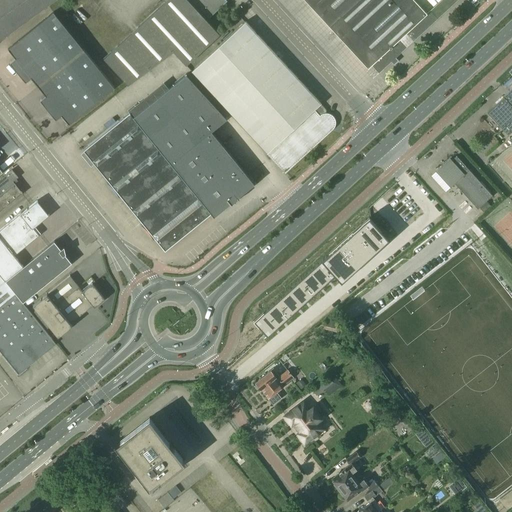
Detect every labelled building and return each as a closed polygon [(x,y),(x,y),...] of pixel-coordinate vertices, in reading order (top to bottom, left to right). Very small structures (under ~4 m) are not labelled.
[(0,0),(0,39),(54,0),(0,0)] [(226,0),(164,0),(102,57),(128,85),(173,51),(186,65),(222,32),(209,17),(227,1),(226,0)] [(427,13),(416,0),(415,0),(305,0),(330,26),(368,68),(372,65),(379,73),(438,18),(457,0),(441,0),(431,10),(427,13)] [(38,86),(84,49),(54,11),(8,48),(16,58),(10,62),(26,82),(31,77),(38,86)] [(192,71),(268,154),(319,106),(321,104),(245,23),(192,71)] [(61,115),(69,124),(115,87),(84,49),(38,86),(46,95),(40,100),(56,119),(61,115)] [(170,79),(130,112),(211,213),(212,212),(214,215),(230,203),(231,204),(239,198),(238,197),(254,183),(208,126),(224,113),(186,67),(170,79)] [(511,87),(503,96),(504,97),(487,112),(502,128),(507,133),(511,128),(511,87)] [(326,113),(319,106),(268,154),(286,173),(308,153),(333,129),(334,128),(334,127),(335,126),(335,125),(336,124),(336,123),(336,122),(336,120),(335,119),(335,118),(334,117),(333,116),(333,115),(332,115),(331,114),(330,114),(328,113),(327,113),(326,113)] [(165,250),(211,213),(130,112),(84,150),(165,250)] [(452,159),(450,157),(435,170),(450,186),(454,182),(478,208),(492,195),(456,154),(452,159)] [(12,170),(0,179),(0,210),(23,193),(13,181),(18,177),(12,170)] [(0,273),(5,280),(22,265),(14,255),(38,234),(33,227),(48,214),(37,201),(21,213),(0,229),(0,273)] [(369,217),(254,321),(267,336),(335,275),(341,282),(389,238),(369,217)] [(6,280),(23,302),(72,262),(54,241),(6,280)] [(26,260),(18,252),(15,255),(22,263),(26,260)] [(0,351),(15,370),(53,340),(6,281),(0,285),(0,351)] [(56,305),(71,324),(71,323),(93,305),(95,307),(105,299),(93,283),(83,291),(79,287),(56,305)] [(33,305),(42,316),(58,337),(72,325),(71,323),(71,324),(56,305),(47,294),(33,305)] [(337,318),(329,316),(327,326),(335,328),(337,318)] [(282,397),(277,391),(294,377),(288,369),(278,378),(271,370),(256,382),(257,384),(256,385),(258,388),(260,387),(261,389),(262,389),(274,404),(282,397)] [(330,373),(313,386),(318,393),(325,387),(335,380),(332,377),(330,373)] [(295,383),(300,389),(306,384),(302,378),(295,383)] [(304,401),(286,415),(292,424),(295,421),(302,431),(299,433),(306,442),(324,428),(318,420),(321,418),(313,407),(310,409),(304,401)] [(150,489),(185,462),(150,417),(115,444),(133,467),(150,489)] [(420,440),(427,435),(422,428),(415,433),(420,440)] [(338,490),(356,477),(352,472),(356,469),(352,463),(361,457),(357,451),(346,459),(350,464),(344,468),(345,469),(332,478),(336,483),(334,484),(338,490)] [(445,457),(441,452),(433,458),(437,463),(445,457)] [(367,487),(371,492),(380,485),(381,484),(379,480),(376,482),(375,480),(368,485),(364,479),(360,482),(356,477),(338,490),(343,496),(344,494),(348,500),(361,490),(361,491),(367,487)] [(380,485),(371,492),(365,496),(370,502),(356,511),(378,511),(382,509),(383,508),(374,497),(383,490),(380,485)] [(473,493),(468,487),(462,492),(467,498),(473,493)] [(479,511),(486,511),(487,511),(478,500),(473,504),(479,511)]
